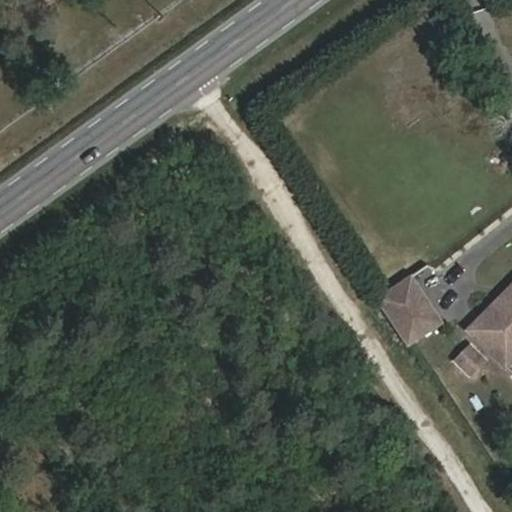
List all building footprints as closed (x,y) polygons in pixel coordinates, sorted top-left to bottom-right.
[(416,273),(383,295),(413,342),(424,335),(408,311),(431,296),(416,273)] [(511,293),(477,330),(503,355),(511,345),(511,293)] [(424,335),(446,321),(431,296),(408,311),(424,335)] [(469,341),(451,359),(472,380),(490,362),(469,341)] [(511,345),(503,355),(511,364),(511,345)]
